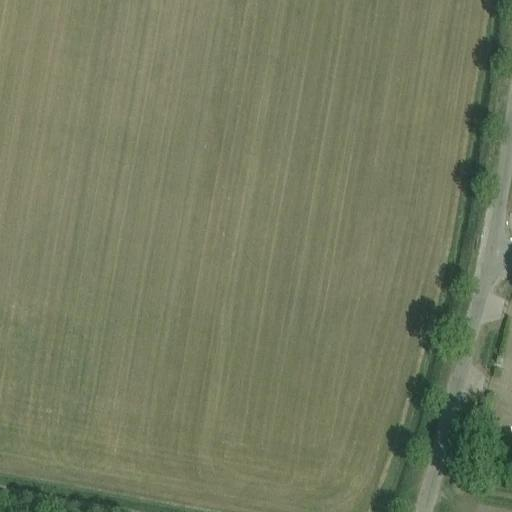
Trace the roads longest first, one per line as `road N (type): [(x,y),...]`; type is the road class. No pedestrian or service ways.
road 1 (unclassified): [(420,511),(489,256)]
road 2 (unclassified): [(489,256),(511,98)]
